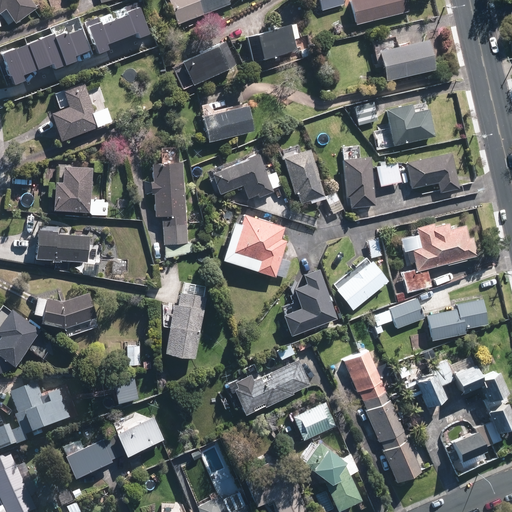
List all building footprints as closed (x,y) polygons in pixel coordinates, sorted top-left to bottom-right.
[(33,6),(29,0),(0,0),(0,10),(7,6),(15,18),(33,6)] [(171,0),(180,22),(230,2),(228,0),(171,0)] [(404,0),(352,0),(350,1),(355,21),(406,9),(404,0)] [(126,12),(115,16),(122,35),(135,30),(137,36),(148,32),(138,4),(125,9),(126,12)] [(98,15),(85,20),(97,51),(107,47),(105,41),(122,35),(115,16),(101,22),(98,15)] [(65,29),(53,34),(64,62),(75,58),(73,53),(88,47),(80,27),(66,32),(65,29)] [(290,28),(249,37),(254,58),(295,48),(290,28)] [(52,31),(26,41),(36,67),(52,61),(54,66),(64,62),(53,34),(52,31)] [(26,41),(1,51),(13,81),(23,77),(21,72),(36,67),(26,41)] [(233,62),(224,42),(185,60),(194,80),(233,62)] [(427,44),(382,54),(387,77),(432,67),(427,44)] [(97,123),(84,85),(67,91),(72,108),(55,114),(62,135),(97,123)] [(411,106),(388,110),(394,140),(433,132),(428,110),(413,113),(411,106)] [(248,107),(204,117),(209,140),(254,129),(248,107)] [(308,151),(287,157),(297,190),(299,190),(302,199),(321,193),(308,151)] [(258,155),(238,162),(215,171),(222,190),(245,182),(250,195),(270,188),(265,174),(258,155)] [(450,155),(409,164),(413,182),(440,177),(442,187),(456,184),(450,155)] [(369,158),(347,160),(352,203),(374,201),(369,158)] [(398,160),(376,164),(380,185),(402,180),(398,160)] [(186,239),(181,163),(156,165),(159,213),(165,213),(167,241),(186,239)] [(53,185),(53,166),(43,165),(42,185),(53,185)] [(88,209),(91,169),(67,167),(65,183),(58,183),(57,207),(88,209)] [(325,194),(324,194),(332,211),(342,206),(334,189),(325,194)] [(281,226),(246,215),(233,257),(274,270),(283,241),(277,239),(281,226)] [(424,247),(414,250),(418,267),(476,253),(472,238),(468,239),(464,226),(450,230),(448,222),(434,226),(433,223),(419,227),(424,247)] [(88,236),(39,232),(38,256),(87,259),(88,236)] [(378,236),(367,239),(371,256),(382,253),(378,236)] [(372,264),(339,290),(351,305),(384,279),(372,264)] [(334,316),(318,270),(306,274),(309,284),(298,288),(305,308),(287,314),(293,330),(334,316)] [(65,301),(49,297),(45,319),(65,324),(95,314),(88,293),(65,301)] [(205,298),(184,294),(173,350),(193,354),(205,298)] [(415,299),(388,309),(395,327),(422,316),(415,299)] [(459,310),(427,317),(431,336),(464,330),(463,325),(484,320),(479,299),(458,304),(459,310)] [(37,329),(13,310),(0,327),(0,329),(6,333),(0,340),(0,368),(7,368),(37,329)] [(146,345),(127,343),(126,363),(144,365),(146,345)] [(368,352),(348,361),(364,397),(384,389),(368,352)] [(242,387),(238,388),(247,409),(305,383),(296,363),(271,374),(272,377),(262,382),(261,378),(254,381),(251,375),(239,380),(242,387)] [(474,365),(452,374),(459,389),(480,380),(474,365)] [(498,371),(481,378),(490,398),(507,390),(498,371)] [(434,374),(418,380),(428,403),(444,397),(434,374)] [(67,416),(58,394),(43,400),(37,384),(12,394),(20,414),(17,415),(22,428),(14,431),(18,441),(26,438),(24,433),(67,416)] [(385,393),(365,401),(381,438),(401,429),(385,393)] [(511,414),(506,400),(489,407),(498,428),(511,421),(511,414)] [(325,404),(295,417),(303,435),(333,423),(325,404)] [(153,417),(121,431),(130,450),(162,436),(153,417)] [(14,440),(8,425),(0,428),(0,440),(1,444),(14,440)] [(403,433),(383,442),(399,478),(419,469),(403,433)] [(475,433),(451,443),(458,458),(481,447),(475,433)] [(117,435),(106,440),(113,456),(124,451),(117,435)] [(110,459),(102,441),(69,456),(77,474),(110,459)] [(360,497),(345,463),(320,444),(307,461),(325,474),(338,506),(360,497)] [(23,511),(34,507),(16,467),(0,474),(0,491),(9,511),(23,511)] [(273,469),(249,479),(259,502),(275,495),(281,511),(300,511),(305,510),(290,474),(277,480),(273,469)] [(79,490),(73,492),(76,499),(82,496),(79,490)] [(220,511),(214,496),(199,502),(203,511),(248,511),(245,506),(230,511),(220,511)] [(62,506),(59,499),(53,502),(56,508),(62,506)]
